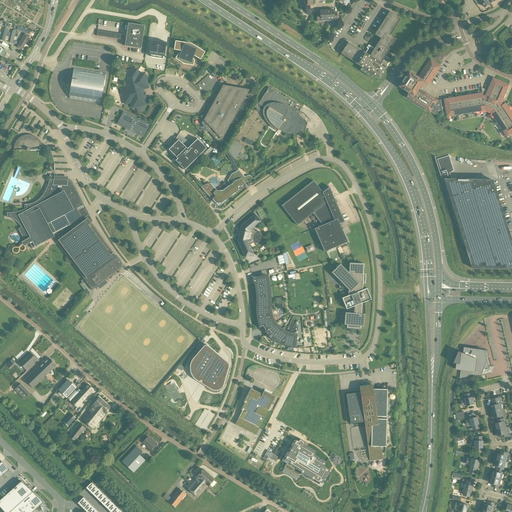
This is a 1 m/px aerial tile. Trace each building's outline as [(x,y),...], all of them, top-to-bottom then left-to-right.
[(312,0),(300,0),(302,10),(305,9),(305,13),(307,14),(310,16),(313,10),(310,8),(309,5),(312,5),(312,2),(313,2),(312,0)] [(436,0),(435,0),(434,5),(445,10),(447,5),(436,0)] [(434,5),(431,10),(442,15),(444,9),(445,10),(434,5)] [(327,21),(326,9),(323,10),(323,11),(320,11),(320,13),(317,14),(317,22),(327,21)] [(326,9),(327,21),(337,21),(337,12),(333,13),(333,10),(330,10),(330,9),(326,9)] [(362,51),(348,42),(341,53),(362,67),(360,70),(371,77),(373,74),(379,78),(386,67),(391,60),(385,56),(387,53),(388,51),(396,39),(390,35),(401,19),(396,15),(390,11),(375,34),(381,38),(374,49),(368,45),(366,48),(368,49),(365,53),(362,51)] [(124,46),(125,46),(126,46),(141,49),(145,27),(129,24),(127,40),(126,42),(126,46),(124,46)] [(5,28),(2,40),(5,41),(6,36),(9,37),(10,33),(7,32),(8,29),(5,28)] [(168,30),(153,28),(152,36),(167,38),(168,30)] [(98,30),(97,36),(122,39),(123,34),(98,30)] [(28,44),(31,39),(29,38),(30,36),(25,33),(17,47),(22,50),(26,43),(28,44)] [(151,40),(149,54),(150,54),(150,56),(163,58),(163,56),(164,57),(167,42),(151,40)] [(342,40),(336,50),(340,53),(346,43),(342,40)] [(180,54),(179,54),(178,54),(175,58),(176,59),(182,63),(185,65),(185,64),(193,65),(194,65),(194,60),(194,59),(193,59),(194,56),(200,59),(201,59),(205,52),(192,44),(191,43),(190,43),(176,41),(175,41),(174,47),(174,49),(174,50),(181,51),(180,54)] [(436,58),(440,61),(442,61),(444,57),(444,55),(440,52),(438,52),(435,57),(436,58)] [(442,107),(441,101),(441,100),(437,100),(419,89),(424,82),(428,85),(439,69),(438,65),(433,62),(429,62),(419,78),(410,72),(401,86),(410,92),(407,97),(435,115),(443,113),(442,107)] [(100,104),(105,73),(74,68),(70,99),(85,101),(100,104)] [(127,88),(121,89),(125,104),(131,102),(132,108),(147,104),(143,89),(148,87),(145,73),(139,75),(137,69),(123,73),(127,88)] [(445,100),(446,106),(447,117),(486,110),(491,113),(507,137),(511,133),(511,112),(506,103),(503,105),(502,103),(509,85),(493,78),(487,92),(485,91),(482,92),(482,93),(444,99),(445,100)] [(224,86),(219,94),(218,94),(202,123),(221,144),(246,99),(244,98),(249,90),(224,86)] [(298,114),(300,111),(302,108),(269,87),(258,104),(264,107),(263,108),(263,109),(263,110),(263,111),(263,112),(263,113),(263,114),(263,115),(263,116),(264,117),(264,118),(266,122),(268,124),(270,126),(272,128),(274,130),(277,131),(276,132),(275,134),(277,136),(280,131),(283,132),(285,133),(287,133),(289,134),(291,134),(293,134),(294,134),(295,134),(296,134),(297,134),(297,133),(298,133),(299,133),(299,132),(300,132),(300,131),(304,133),(304,132),(305,131),(305,130),(305,129),(305,128),(305,127),(305,126),(305,125),(305,124),(305,123),(304,122),(302,118),(300,116),(298,114)] [(145,123),(124,112),(124,113),(118,124),(118,123),(118,124),(119,124),(127,128),(126,130),(129,131),(129,132),(129,133),(130,134),(131,133),(132,133),(134,134),(134,132),(139,134),(143,136),(149,125),(149,124),(149,125),(145,123)] [(43,150),(43,149),(50,148),(42,148),(42,147),(42,146),(42,145),(41,144),(41,142),(40,141),(39,140),(38,139),(37,138),(36,137),(35,137),(34,136),(32,136),(31,136),(30,135),(29,135),(28,135),(26,135),(25,136),(24,136),(23,136),(22,137),(21,138),(20,138),(19,139),(18,140),(17,141),(17,142),(16,143),(15,144),(15,145),(15,146),(14,148),(14,149),(14,150),(7,150),(7,151),(14,150),(14,151),(15,153),(15,154),(15,155),(16,156),(17,157),(17,158),(18,159),(19,160),(20,161),(21,161),(22,162),(23,163),(24,163),(26,163),(27,163),(28,164),(29,163),(30,163),(32,163),(33,163),(34,162),(35,162),(36,161),(37,160),(38,160),(39,159),(40,158),(41,157),(41,156),(42,155),(42,153),(42,152),(43,151),(43,150)] [(207,149),(207,148),(197,139),(192,144),(178,136),(179,135),(178,135),(174,143),(174,142),(175,143),(169,149),(178,158),(176,160),(175,160),(185,170),(206,148),(207,149)] [(228,151),(235,160),(244,147),(234,141),(228,151)] [(211,146),(203,155),(205,157),(214,149),(211,146)] [(220,161),(221,160),(215,154),(209,160),(215,166),(219,163),(220,164),(222,162),(220,161)] [(436,160),(442,178),(444,178),(445,178),(451,179),(450,173),(454,170),(449,156),(436,160),(435,156),(436,160)] [(239,171),(237,172),(237,173),(232,174),(228,180),(230,185),(223,191),(217,190),(211,183),(202,187),(217,203),(220,203),(221,203),(239,189),(246,188),(245,183),(252,177),(249,175),(245,177),(239,171)] [(62,233),(64,236),(56,242),(93,290),(112,276),(107,270),(107,271),(106,269),(104,271),(102,268),(117,257),(88,218),(86,216),(90,215),(86,208),(71,180),(54,179),(54,176),(50,176),(50,179),(49,182),(49,184),(48,186),(47,188),(46,191),(45,193),(44,195),(42,196),(40,198),(38,199),(36,201),(34,202),(32,203),(30,203),(27,204),(25,204),(25,205),(26,205),(27,208),(24,210),(21,211),(17,212),(14,212),(11,212),(7,212),(7,217),(9,217),(10,218),(12,218),(13,219),(15,220),(16,221),(17,222),(19,223),(20,224),(21,226),(22,227),(19,229),(25,240),(23,241),(26,245),(30,243),(33,248),(62,233)] [(442,178),(462,245),(466,245),(473,268),(474,268),(511,269),(511,239),(493,179),(491,179),(451,179),(445,178),(444,178),(442,178)] [(331,190),(329,187),(323,192),(313,181),(282,206),(298,225),(313,213),(323,225),(315,229),(325,252),(348,242),(340,223),(344,222),(345,222),(331,190)] [(257,231),(256,232),(254,229),(254,230),(252,228),(261,221),(258,218),(257,217),(258,217),(255,214),(244,224),(242,226),(241,226),(240,231),(242,231),(240,236),(239,236),(238,241),(239,243),(245,257),(249,256),(249,255),(250,255),(254,254),(249,243),(251,242),(251,243),(254,242),(254,243),(257,243),(260,241),(261,236),(260,232),(257,231)] [(283,255),(277,256),(279,264),(285,263),(283,255)] [(118,256),(117,257),(102,268),(104,271),(106,269),(107,271),(107,270),(112,276),(125,266),(118,256)] [(340,264),(332,272),(349,289),(348,295),(342,298),(346,309),(354,306),(354,313),(345,312),(344,324),(347,325),(347,328),(360,329),(361,326),(363,326),(364,314),(361,314),(362,303),(371,299),(367,288),(362,290),(363,283),(365,283),(366,274),(363,274),(364,264),(350,263),(349,273),(340,264)] [(300,279),(299,273),(296,273),(294,274),(295,279),(293,279),(292,277),(288,278),(289,282),(300,279)] [(253,277),(254,280),(254,282),(254,284),(255,284),(255,287),(255,288),(256,291),(256,292),(256,295),(256,296),(256,299),(256,301),(256,303),(256,304),(256,307),(256,309),(256,311),(256,312),(257,315),(256,315),(257,316),(257,319),(257,320),(258,323),(259,326),(259,328),(260,328),(259,327),(263,325),(266,330),(265,331),(265,330),(264,331),(266,332),(266,334),(267,334),(268,335),(269,336),(271,339),(271,338),(273,340),(275,341),(278,343),(280,344),(282,345),(285,346),(287,347),(290,347),(293,348),(295,348),(297,348),(297,347),(295,347),(294,347),(295,336),(293,335),(291,335),(289,334),(287,334),(285,333),(283,332),(282,331),(280,330),(278,329),(277,327),(276,326),(274,324),(272,321),(272,320),(271,318),(270,315),(269,313),(269,311),(269,309),(269,307),(269,305),(269,303),(269,301),(269,299),(269,295),(269,293),(269,291),(268,289),(268,287),(268,285),(267,281),(267,279),(266,277),(265,275),(261,276),(261,278),(254,280),(253,277)] [(82,282),(80,284),(88,295),(90,293),(82,282)] [(192,325),(190,324),(192,321),(187,318),(183,323),(193,329),(197,323),(194,321),(192,325)] [(189,366),(189,368),(190,370),(190,371),(190,372),(190,373),(191,375),(192,376),(193,377),(194,379),(195,379),(195,380),(196,380),(196,381),(197,381),(211,389),(211,390),(212,390),(213,390),(214,391),(215,391),(216,391),(217,391),(218,391),(219,390),(220,390),(220,389),(221,389),(222,388),(223,387),(223,386),(224,386),(224,385),(224,384),(229,367),(229,366),(229,365),(229,364),(229,363),(228,363),(228,362),(218,354),(208,345),(207,345),(206,345),(205,345),(204,345),(203,346),(193,357),(193,358),(192,359),(191,360),(190,362),(190,363),(190,365),(189,366)] [(454,369),(459,370),(459,379),(482,373),(484,369),(488,368),(489,368),(486,357),(489,356),(487,350),(464,347),(463,353),(459,351),(454,362),(455,362),(457,362),(454,369)] [(27,370),(37,360),(30,352),(20,362),(27,370)] [(34,388),(57,366),(54,363),(54,362),(53,360),(51,360),(48,357),(25,380),(34,388)] [(12,359),(6,366),(9,369),(15,362),(12,359)] [(69,380),(58,391),(60,393),(61,392),(67,398),(76,387),(69,380)] [(21,384),(15,389),(24,400),(30,394),(21,384)] [(78,388),(68,398),(77,407),(90,394),(94,389),(88,384),(81,392),(78,388)] [(365,422),(370,460),(382,458),(381,446),(386,446),(386,419),(376,419),(376,416),(386,417),(387,389),(372,389),(372,385),(367,385),(367,386),(365,386),(360,386),(361,392),(346,394),(350,424),(365,422)] [(242,410),(235,424),(256,435),(275,396),(271,394),(272,393),(265,389),(262,394),(251,388),(243,402),(245,403),(241,410),(242,410)] [(467,406),(474,404),(473,397),(472,397),(470,390),(465,392),(466,399),(465,399),(466,400),(461,401),(463,406),(467,405),(467,406)] [(93,405),(82,419),(93,429),(111,408),(99,397),(93,404),(93,405)] [(491,412),(504,409),(502,403),(500,404),(499,398),(492,399),(494,405),(490,406),(491,412)] [(506,418),(504,409),(491,412),(493,418),(496,417),(497,420),(504,419),(506,418)] [(65,423),(68,426),(76,418),(71,413),(67,418),(69,420),(65,423)] [(474,430),(479,428),(478,424),(479,424),(478,417),(470,419),(470,420),(466,421),(467,426),(471,425),(472,426),(473,425),(474,430)] [(504,419),(497,420),(498,423),(494,424),(495,430),(506,427),(504,419)] [(76,441),(85,428),(79,423),(69,436),(76,441)] [(506,427),(495,430),(497,436),(501,435),(501,438),(508,436),(506,427)] [(151,450),(157,443),(153,440),(153,441),(148,436),(143,442),(151,450)] [(476,441),(475,441),(473,441),(473,448),(476,448),(476,452),(482,452),(482,448),(483,448),(483,441),(482,441),(482,437),(476,437),(476,441)] [(295,439),(282,460),(287,463),(284,467),(298,476),(300,473),(313,481),(313,480),(319,484),(320,482),(322,483),(330,470),(324,466),(326,462),(314,454),(316,451),(307,446),(308,444),(298,438),(297,440),(295,439)] [(140,455),(143,452),(137,446),(122,462),(134,473),(146,460),(140,455)] [(510,457),(507,456),(508,453),(501,451),(500,454),(497,453),(495,459),(505,462),(509,463),(510,457)] [(335,454),(332,460),(339,465),(343,459),(335,454)] [(478,467),(480,461),(472,459),(472,460),(465,458),(464,463),(471,464),(471,465),(472,466),(470,473),(475,474),(477,467),(478,467)] [(505,462),(495,459),(494,465),(497,466),(497,469),(503,471),(505,462)] [(2,462),(0,462),(0,472),(2,475),(9,469),(2,462)] [(198,497),(215,479),(203,469),(186,488),(198,497)] [(503,471),(497,469),(496,472),(492,471),(491,477),(503,480),(504,474),(502,474),(503,471)] [(503,480),(491,477),(489,482),(493,483),(492,486),(499,488),(499,485),(501,486),(503,480)] [(472,486),(473,482),(468,480),(467,484),(466,484),(464,491),(465,491),(464,495),(469,497),(470,493),(471,493),(473,486),(472,486)] [(14,487),(0,500),(0,506),(5,511),(8,511),(32,491),(21,481),(20,482),(14,487)] [(92,482),(86,488),(89,491),(95,485),(92,482)] [(95,485),(89,491),(93,495),(99,489),(95,485)] [(179,488),(168,502),(175,507),(186,494),(179,488)] [(99,489),(93,495),(97,498),(102,492),(99,489)] [(32,491),(8,511),(32,511),(35,510),(43,502),(32,491)] [(102,492),(97,498),(100,502),(106,496),(102,492)] [(106,496),(100,502),(104,505),(109,499),(106,496)] [(83,497),(77,503),(80,506),(86,500),(83,497)] [(109,499),(104,505),(107,509),(113,503),(109,499)] [(86,500),(80,506),(83,509),(89,503),(86,500)] [(484,504),(482,509),(491,511),(492,511),(495,503),(488,502),(487,505),(484,504)] [(89,503),(83,509),(86,511),(92,505),(89,503)] [(113,503),(107,509),(110,511),(111,511),(117,506),(113,503)] [(466,511),(468,505),(461,503),(460,504),(456,503),(455,508),(459,509),(459,510),(460,510),(459,511),(465,511),(466,511)]
